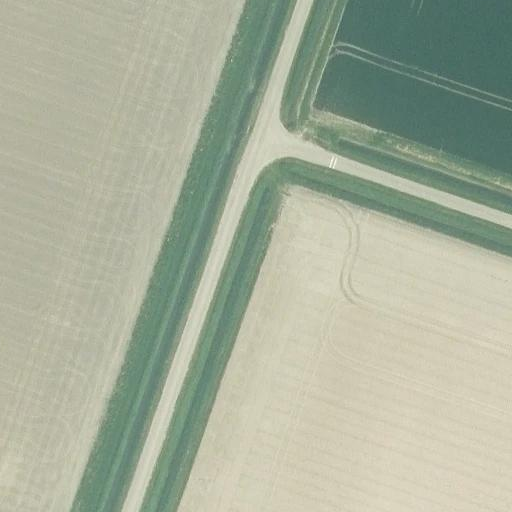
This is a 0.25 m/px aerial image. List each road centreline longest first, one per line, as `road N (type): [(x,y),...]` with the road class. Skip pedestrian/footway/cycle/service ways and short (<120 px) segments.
road 1 (unclassified): [(130,511),(261,135)]
road 2 (unclassified): [(511,221),(261,135)]
road 3 (unclassified): [(261,135),(308,0)]
